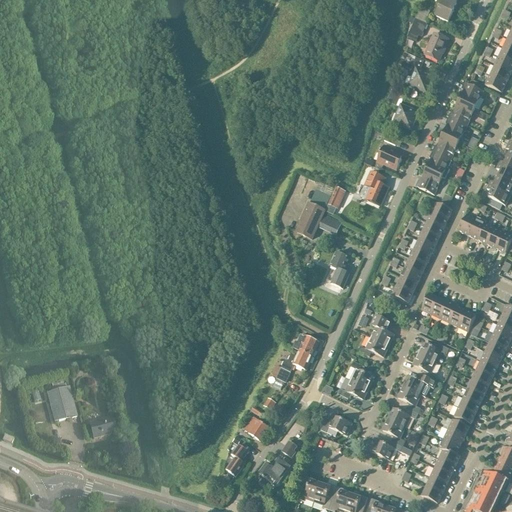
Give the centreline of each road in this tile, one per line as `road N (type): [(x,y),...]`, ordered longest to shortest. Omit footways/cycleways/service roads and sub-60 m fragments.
road 1 (unclassified): [(308,393),(484,0)]
road 2 (track): [(161,508),(169,484),(199,466),(271,334)]
road 3 (residential): [(308,393),(369,421),(412,333)]
road 4 (residential): [(445,246),(511,103)]
road 5 (residential): [(230,511),(308,393)]
road 6 (residential): [(442,511),(314,454)]
road 7 (residential): [(448,511),(511,386)]
